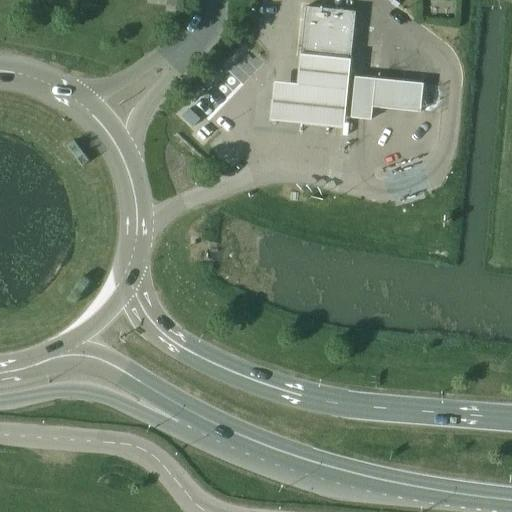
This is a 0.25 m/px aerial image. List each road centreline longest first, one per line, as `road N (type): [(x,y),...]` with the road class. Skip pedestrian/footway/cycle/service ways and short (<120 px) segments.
road 1 (secondary): [(511,418),(338,404),(255,380),(163,335),(125,279)]
road 2 (secondary): [(224,429),(309,464),(511,499)]
road 3 (secondary): [(0,404),(93,393),(177,427),(224,429)]
road 4 (unclassified): [(0,434),(138,447),(205,511)]
road 5 (secondary): [(63,353),(111,365),(224,429)]
road 6 (secondary): [(125,279),(135,228),(120,157)]
road 7 (unclassified): [(120,157),(180,49)]
